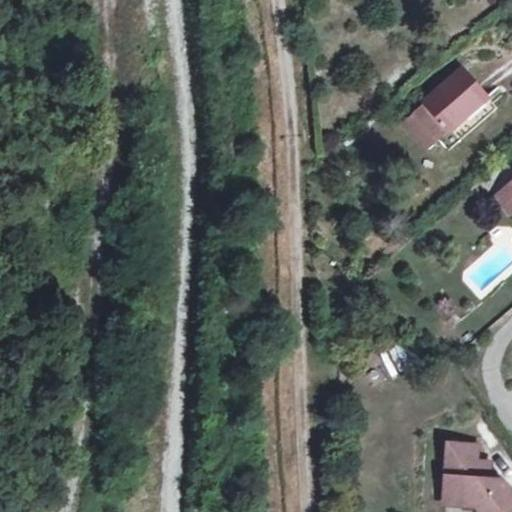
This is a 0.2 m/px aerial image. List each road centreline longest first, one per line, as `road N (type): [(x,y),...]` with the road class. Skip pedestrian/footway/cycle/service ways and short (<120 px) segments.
road 1 (track): [(100,0),(108,95),(81,441),(68,511)]
road 2 (track): [(172,511),(190,220),(173,0)]
road 3 (track): [(304,511),(277,0)]
